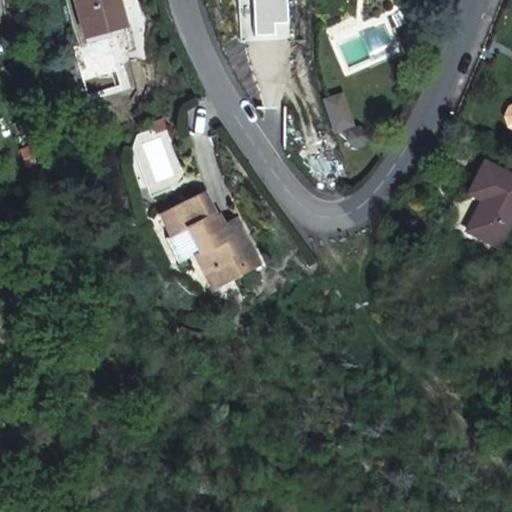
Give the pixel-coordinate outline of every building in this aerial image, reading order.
[(72,0),(75,11),(83,9),(90,34),(124,24),(117,0),(72,0)] [(83,9),(75,11),(82,36),(90,34),(83,9)] [(496,244),(511,214),(511,175),(484,160),(468,192),(481,200),(466,230),(496,244)] [(196,259),(203,275),(233,261),(240,275),(260,266),(238,220),(218,229),(212,218),(217,216),(206,195),(161,216),(172,239),(167,241),(180,266),(196,259)] [(233,261),(203,275),(210,289),(240,275),(233,261)]
